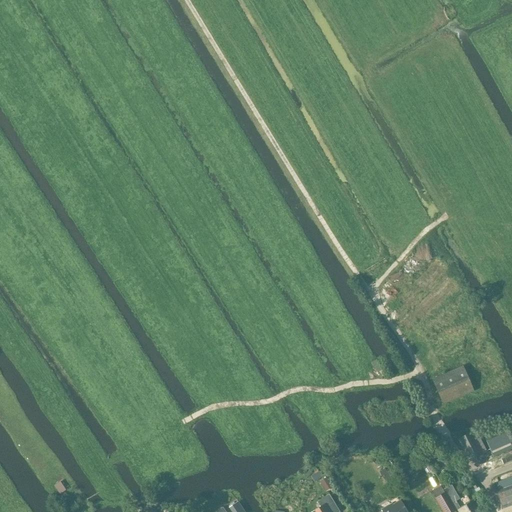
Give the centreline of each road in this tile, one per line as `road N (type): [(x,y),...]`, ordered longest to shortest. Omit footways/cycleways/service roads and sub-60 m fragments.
road 1 (track): [(492,511),(485,486),(433,416),(420,372),(190,0)]
road 2 (track): [(105,463),(217,404),(420,372)]
